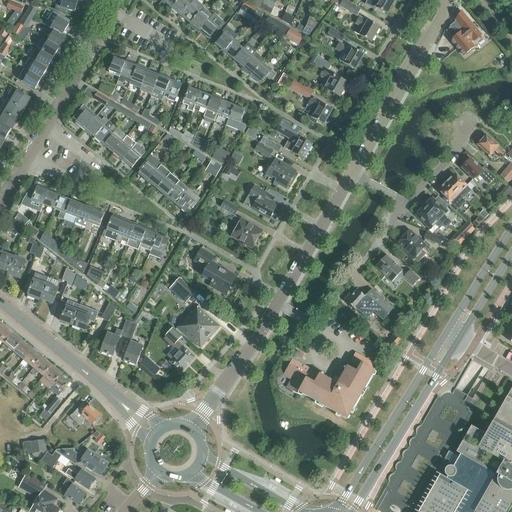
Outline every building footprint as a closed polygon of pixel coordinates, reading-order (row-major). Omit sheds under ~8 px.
[(75,0),(58,0),(55,10),(64,14),(65,10),(74,12),(78,1),(75,0)] [(162,0),(172,8),(178,0),(162,0)] [(193,0),(178,0),(172,8),(181,16),(194,0),(193,0)] [(190,23),(199,13),(194,9),(198,4),(194,0),(181,16),(190,23)] [(356,17),(361,9),(345,0),(342,0),(339,6),(356,17)] [(375,8),(387,15),(395,0),(376,0),(378,1),(375,8)] [(21,14),(23,7),(9,1),(6,8),(21,14)] [(244,9),(255,15),(258,10),(247,4),(244,9)] [(268,7),(262,4),(260,8),(265,12),(268,7)] [(190,23),(199,31),(208,20),(209,19),(212,16),(203,8),(199,13),(190,23)] [(26,14),(26,15),(30,17),(31,17),(35,11),(30,9),(27,14),(26,14)] [(460,38),(453,44),(464,56),(473,48),(469,43),(469,42),(464,35),(473,27),(460,11),(454,20),(455,22),(449,27),(456,35),(456,34),(460,38)] [(43,25),(48,28),(54,31),(62,36),(69,25),(69,24),(71,21),(61,15),(53,12),(48,21),(46,20),(43,25)] [(285,13),(283,16),(281,20),(291,26),(294,18),(285,13)] [(30,17),(26,15),(20,25),(24,27),(30,17)] [(208,20),(199,31),(208,39),(217,28),(212,24),(216,19),(212,16),(209,19),(208,20)] [(274,30),(279,22),(268,16),(261,27),(271,33),(274,30)] [(362,29),(358,36),(370,43),(379,27),(367,20),(367,21),(359,17),(355,24),(362,29)] [(295,19),(294,18),(291,26),(302,33),(305,28),(293,22),(295,19)] [(286,33),(289,28),(279,22),(274,30),(283,36),(286,33)] [(66,38),(62,36),(54,31),(48,28),(42,38),(60,49),(66,38)] [(303,36),(300,35),(289,28),(284,37),(298,45),(303,36)] [(311,31),(305,28),(302,33),(308,36),(311,31)] [(328,34),(342,42),(345,36),(331,28),(327,34),(321,30),(319,34),(326,38),(328,34)] [(229,38),(224,33),(215,44),(224,52),(233,41),(238,36),(234,32),(229,38)] [(10,34),(4,43),(5,43),(8,46),(12,40),(13,41),(15,37),(11,34),(10,34)] [(238,45),(239,43),(235,40),(238,36),(233,41),(224,52),(234,60),(243,49),(238,45)] [(40,51),(41,52),(53,59),(60,49),(42,38),(38,46),(36,48),(40,51)] [(335,48),(343,53),(339,60),(343,63),(354,70),(363,55),(352,48),(350,50),(338,43),(335,48)] [(243,49),(234,60),(243,67),(252,57),(255,53),(256,52),(247,44),(243,49)] [(0,52),(0,55),(5,58),(9,52),(3,48),(0,52)] [(34,61),(35,62),(47,69),(53,59),(41,52),(40,51),(36,48),(30,59),(34,61)] [(261,65),(264,61),(255,53),(252,57),(243,67),(241,69),(251,77),(251,76),(252,75),(261,64),(261,65)] [(313,64),(324,71),(320,77),(324,80),(320,86),(326,90),(339,97),(347,83),(334,75),(327,71),(331,65),(317,57),(314,55),(310,62),(313,64)] [(24,68),(28,71),(27,71),(41,80),(47,69),(35,62),(34,61),(30,59),(24,68)] [(109,71),(121,76),(126,63),(115,59),(109,71)] [(127,61),(126,63),(121,76),(118,83),(122,84),(124,80),(130,83),(132,80),(137,67),(138,66),(127,61)] [(261,64),(252,75),(251,76),(257,81),(258,80),(261,83),(266,77),(270,81),(275,76),(261,65),(261,64)] [(139,91),(140,91),(143,85),(148,72),(137,67),(132,80),(137,83),(137,85),(141,87),(139,91)] [(41,80),(27,71),(28,71),(24,68),(17,79),(21,82),(35,90),(41,80)] [(154,89),(160,74),(148,70),(148,72),(143,85),(140,91),(144,93),(147,86),(154,89)] [(281,88),(288,76),(283,73),(276,84),(281,88)] [(160,74),(154,89),(160,91),(158,96),(163,98),(165,93),(170,81),(171,78),(160,74)] [(307,98),(310,98),(314,91),(294,80),(289,88),(307,98)] [(181,85),(170,81),(165,93),(163,98),(174,102),(176,98),(181,85)] [(98,91),(110,98),(113,93),(114,92),(101,85),(98,91)] [(187,110),(192,112),(200,93),(188,88),(185,98),(183,97),(180,103),(188,106),(187,110)] [(5,99),(11,103),(23,110),(30,99),(12,89),(6,99),(5,99)] [(105,106),(106,105),(109,100),(97,93),(93,99),(105,106)] [(119,96),(113,93),(110,98),(116,101),(119,96)] [(206,110),(211,97),(200,93),(192,112),(191,116),(193,117),(196,109),(199,110),(200,108),(206,110)] [(216,116),(222,102),(211,97),(206,110),(212,113),(211,114),(216,116)] [(17,120),(23,110),(11,103),(5,99),(0,108),(0,109),(0,110),(17,120)] [(106,105),(116,111),(120,106),(109,100),(106,105)] [(310,108),(304,119),(314,125),(316,121),(322,125),(331,110),(319,103),(318,104),(311,100),(307,106),(310,108)] [(132,111),(135,106),(127,101),(124,106),(132,111)] [(222,102),(216,116),(222,119),(222,117),(228,119),(234,106),(222,102)] [(120,106),(116,111),(128,118),(131,112),(120,106)] [(140,109),(135,106),(132,111),(142,117),(145,111),(140,108),(140,109)] [(245,111),(234,106),(228,119),(225,127),(242,134),(247,126),(240,123),(245,111)] [(75,124),(84,132),(96,118),(91,114),(90,116),(85,111),(81,108),(72,119),(76,122),(75,124)] [(0,124),(10,131),(17,120),(0,110),(0,124)] [(145,111),(142,117),(153,123),(155,118),(149,114),(150,113),(145,111)] [(151,124),(131,112),(128,118),(148,130),(151,124)] [(84,132),(93,139),(104,127),(108,121),(104,117),(101,120),(97,117),(96,118),(84,132)] [(276,131),(288,138),(283,147),(294,153),(293,155),(303,160),(312,144),(302,139),(304,135),(299,132),(300,130),(282,120),(276,131)] [(108,121),(104,127),(93,139),(103,147),(104,145),(113,134),(118,129),(108,121)] [(0,138),(4,141),(10,131),(0,124),(0,138)] [(151,124),(148,130),(154,133),(157,128),(151,124)] [(247,135),(256,139),(260,130),(251,126),(247,135)] [(168,132),(175,136),(177,131),(170,127),(168,132)] [(104,145),(113,153),(122,142),(127,137),(118,129),(113,134),(104,145)] [(175,136),(181,140),(184,133),(183,135),(177,131),(175,136)] [(185,131),(184,133),(181,140),(191,146),(195,137),(185,131)] [(176,146),(179,142),(167,134),(164,139),(176,146)] [(489,155),(493,150),(501,156),(504,152),(485,135),(477,144),(489,155)] [(113,153),(112,154),(121,162),(122,161),(133,148),(133,149),(136,145),(127,137),(122,142),(113,153)] [(277,153),(281,147),(267,139),(264,145),(277,153)] [(185,145),(179,142),(176,146),(182,150),(185,145)] [(269,159),(273,152),(258,143),(254,150),(269,159)] [(202,152),(205,147),(199,144),(196,148),(202,152)] [(122,161),(131,168),(145,152),(136,145),(133,149),(133,148),(122,161)] [(210,150),(205,147),(202,152),(207,156),(210,150)] [(212,158),(213,159),(223,165),(229,155),(223,152),(218,149),(212,158)] [(235,152),(231,160),(239,165),(244,156),(235,152)] [(206,158),(200,154),(197,158),(203,162),(206,158)] [(475,179),(479,175),(489,185),(496,178),(487,170),(485,173),(470,158),(466,162),(465,162),(461,166),(462,166),(461,168),(473,180),(475,179)] [(221,167),(211,160),(207,167),(217,174),(221,167)] [(283,186),(286,188),(296,172),(276,161),(267,176),(272,179),(273,178),(276,180),(274,183),(282,187),(283,186)] [(147,181),(160,165),(157,162),(152,167),(147,162),(138,173),(147,181)] [(511,164),(510,163),(500,176),(508,183),(511,177),(511,164)] [(147,181),(156,189),(165,178),(166,178),(170,174),(170,173),(160,165),(147,181)] [(228,177),(230,173),(233,168),(228,166),(223,174),(228,177)] [(165,178),(156,189),(166,196),(175,186),(178,181),(170,174),(166,178),(165,178)] [(471,192),(454,175),(446,183),(463,200),(471,192)] [(175,186),(166,196),(175,204),(188,188),(178,181),(175,186)] [(474,187),(469,182),(465,186),(470,191),(474,187)] [(463,200),(446,183),(438,191),(451,203),(449,205),(459,215),(461,213),(458,209),(465,202),(463,200)] [(505,198),(506,198),(511,190),(511,187),(508,184),(500,194),(505,198)] [(32,200),(30,204),(42,208),(43,205),(44,205),(49,192),(44,190),(45,188),(39,185),(33,201),(32,200)] [(269,220),(276,206),(264,200),(267,195),(254,187),(244,206),(269,220)] [(188,188),(175,204),(184,212),(193,201),(196,203),(200,199),(188,188)] [(49,192),(44,205),(55,210),(60,196),(61,194),(53,191),(53,193),(49,192)] [(57,219),(62,221),(64,216),(65,216),(71,201),(60,196),(55,210),(60,212),(57,219)] [(442,208),(446,204),(438,197),(435,200),(432,198),(424,207),(445,227),(448,224),(441,217),(446,212),(442,208)] [(235,216),(239,208),(225,200),(220,208),(235,216)] [(71,201),(65,216),(69,218),(70,216),(77,218),(82,205),(71,201)] [(75,223),(81,225),(86,227),(85,229),(93,210),(82,205),(77,218),(75,223)] [(434,224),(441,231),(445,227),(424,207),(415,215),(429,229),(434,224)] [(93,210),(85,229),(90,231),(93,225),(100,227),(106,212),(98,209),(98,211),(93,210)] [(479,214),(485,218),(489,214),(483,209),(479,214)] [(26,226),(30,219),(20,213),(15,220),(26,226)] [(113,215),(105,237),(116,241),(119,235),(125,220),(113,215)] [(484,219),(480,215),(472,223),(476,228),(484,219)] [(231,237),(252,248),(262,232),(241,219),(231,237)] [(125,220),(119,235),(116,241),(120,243),(121,241),(127,243),(126,246),(127,246),(130,240),(136,224),(125,220)] [(14,223),(8,230),(15,236),(17,234),(19,235),(23,231),(14,223)] [(25,228),(31,233),(34,229),(28,224),(25,228)] [(139,247),(140,247),(141,244),(146,231),(147,229),(136,224),(130,240),(127,246),(138,250),(139,247)] [(473,230),(469,226),(460,235),(465,238),(473,230)] [(146,231),(141,244),(140,247),(150,251),(149,255),(152,248),(157,235),(146,231)] [(409,231),(397,244),(413,259),(419,253),(420,255),(425,250),(423,248),(425,246),(421,242),(422,240),(418,236),(417,238),(409,231)] [(440,246),(443,238),(427,231),(424,239),(440,246)] [(39,239),(50,248),(54,244),(53,243),(55,242),(44,233),(39,239)] [(163,253),(169,240),(157,235),(152,248),(149,255),(160,259),(163,253)] [(34,257),(35,257),(39,246),(40,244),(34,242),(35,240),(30,236),(28,243),(32,245),(29,253),(35,255),(34,257)] [(62,250),(54,244),(50,248),(60,255),(62,250)] [(44,248),(39,246),(35,257),(40,259),(43,252),(54,261),(56,258),(44,248)] [(214,257),(201,250),(194,262),(207,269),(202,277),(213,282),(210,287),(225,296),(236,277),(211,262),(214,257)] [(13,257),(1,252),(0,254),(0,269),(7,272),(13,257)] [(70,264),(74,259),(68,255),(64,259),(70,264)] [(403,277),(413,286),(420,278),(410,269),(406,274),(386,255),(375,267),(391,282),(397,276),(401,280),(403,277)] [(26,262),(13,257),(7,272),(7,274),(20,279),(22,273),(26,262)] [(78,263),(74,259),(70,264),(75,267),(78,263)] [(67,282),(71,273),(72,271),(66,269),(62,280),(67,282)] [(88,270),(86,276),(92,281),(96,284),(100,280),(102,276),(88,270)] [(27,296),(39,301),(40,300),(46,285),(48,279),(49,274),(43,272),(42,275),(36,272),(34,279),(33,278),(27,295),(27,296)] [(77,275),(71,273),(67,282),(66,284),(72,286),(77,275)] [(132,275),(129,280),(136,284),(139,279),(132,275)] [(169,289),(177,296),(181,292),(189,299),(194,293),(179,278),(169,289)] [(40,300),(51,304),(57,289),(52,287),(54,281),(48,279),(46,285),(40,300)] [(106,292),(116,300),(120,295),(110,287),(106,292)] [(373,311),(383,320),(393,308),(377,293),(372,290),(365,297),(357,290),(352,295),(350,293),(344,301),(355,311),(357,309),(367,319),(373,311)] [(124,299),(120,295),(116,300),(121,303),(124,299)] [(134,313),(137,309),(129,303),(126,307),(134,313)] [(108,322),(116,308),(109,304),(101,318),(108,322)] [(78,311),(72,326),(84,331),(88,321),(94,323),(98,312),(92,310),(86,308),(80,305),(78,311)] [(59,321),(72,326),(78,311),(65,306),(59,321)] [(177,327),(200,348),(219,327),(198,307),(191,314),(190,313),(177,327)] [(134,323),(131,322),(126,338),(131,340),(137,324),(138,325),(143,316),(140,314),(134,323)] [(107,333),(100,352),(112,357),(120,336),(126,338),(131,322),(126,320),(122,331),(117,329),(114,336),(107,333)] [(13,333),(3,325),(0,327),(0,340),(4,344),(13,333)] [(165,336),(166,336),(163,339),(168,344),(173,348),(166,355),(170,359),(171,360),(169,362),(180,372),(180,373),(187,366),(195,357),(194,357),(183,346),(183,347),(182,346),(177,341),(182,336),(173,328),(165,336)] [(374,331),(370,336),(377,342),(381,337),(374,331)] [(4,344),(14,352),(22,341),(13,333),(4,344)] [(394,349),(401,340),(395,335),(387,343),(394,349)] [(14,352),(23,360),(32,349),(22,341),(14,352)] [(142,347),(130,342),(123,360),(135,365),(138,358),(142,359),(144,354),(140,352),(142,347)] [(42,358),(32,349),(23,360),(33,368),(42,358)] [(360,356),(355,352),(349,363),(358,368),(356,371),(347,366),(343,367),(344,371),(339,379),(338,378),(333,380),(332,381),(325,377),(322,372),(318,373),(297,361),(294,367),(288,364),(282,375),(290,379),(285,387),(296,393),(298,391),(345,418),(373,370),(367,366),(370,361),(360,356)] [(146,356),(142,362),(149,368),(153,363),(146,356)] [(33,368),(43,376),(52,366),(42,358),(33,368)] [(52,366),(43,376),(39,380),(49,389),(62,374),(52,366)] [(11,383),(15,377),(10,373),(6,379),(11,383)] [(58,396),(62,392),(70,381),(62,374),(49,389),(58,396)] [(21,391),(26,386),(22,382),(17,388),(21,391)] [(511,387),(485,434),(471,426),(456,452),(460,454),(460,455),(484,469),(477,481),(487,487),(473,511),(508,511),(511,505),(511,387)] [(31,399),(36,394),(32,391),(27,396),(31,399)] [(50,415),(61,402),(55,397),(44,410),(50,415)] [(72,416),(71,417),(80,426),(85,420),(91,425),(100,415),(89,405),(86,408),(83,404),(81,406),(76,401),(66,411),(72,416)] [(24,455),(30,454),(41,452),(46,452),(44,440),(23,443),(24,455)] [(55,451),(54,452),(60,456),(60,455),(75,466),(79,461),(81,462),(81,463),(86,467),(99,475),(101,472),(101,473),(106,466),(88,453),(85,457),(79,457),(72,452),(74,449),(55,451)] [(473,511),(487,487),(477,481),(484,469),(460,455),(459,457),(449,451),(447,455),(445,459),(454,464),(453,467),(452,466),(451,466),(450,466),(449,466),(448,466),(447,467),(446,467),(446,468),(445,469),(445,470),(444,471),(444,472),(444,473),(445,474),(445,475),(446,476),(447,477),(446,479),(437,473),(415,511),(416,511),(473,511)] [(57,468),(53,465),(60,456),(54,452),(52,455),(47,452),(45,455),(41,452),(30,454),(41,461),(55,471),(57,468)] [(11,466),(18,470),(15,468),(18,463),(13,460),(10,465),(11,466)] [(75,479),(74,480),(88,489),(91,485),(93,485),(94,483),(94,482),(94,480),(80,471),(77,475),(70,470),(68,474),(75,479)] [(58,511),(60,510),(53,506),(57,499),(39,488),(42,484),(26,475),(18,488),(37,499),(28,511),(58,511)] [(73,483),(67,479),(63,484),(65,486),(64,487),(67,489),(64,494),(78,504),(79,502),(81,502),(81,501),(81,499),(85,494),(72,485),(73,483)]
